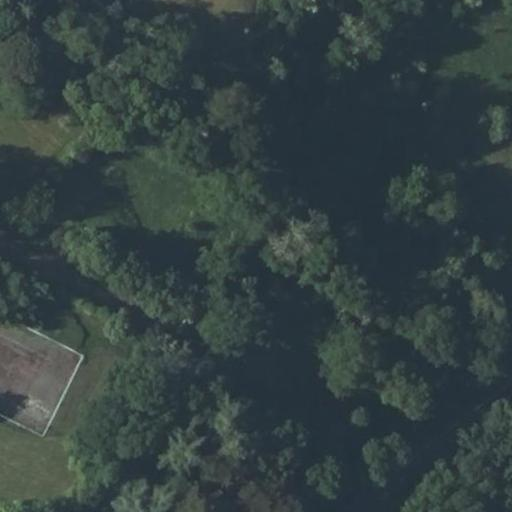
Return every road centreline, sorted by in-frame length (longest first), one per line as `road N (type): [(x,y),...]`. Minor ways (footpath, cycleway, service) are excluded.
road 1 (track): [(0,253),(274,372),(427,461),(487,511)]
road 2 (tertiary): [(365,511),(511,395)]
